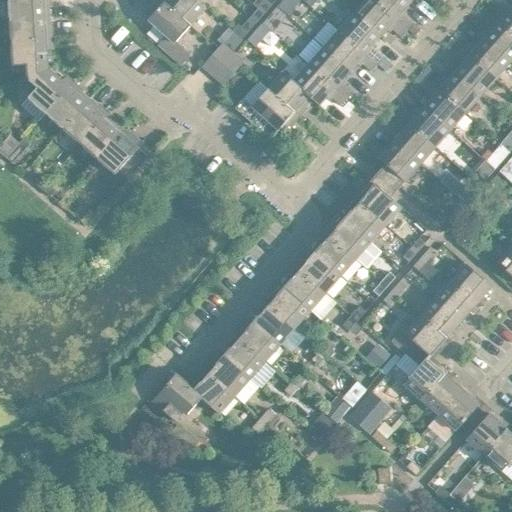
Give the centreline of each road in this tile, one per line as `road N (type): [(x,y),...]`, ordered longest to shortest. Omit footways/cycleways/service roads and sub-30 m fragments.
road 1 (residential): [(290,195),(192,111),(168,106),(100,48),(91,0)]
road 2 (residential): [(290,195),(461,0)]
road 3 (residential): [(188,369),(319,219),(290,195)]
